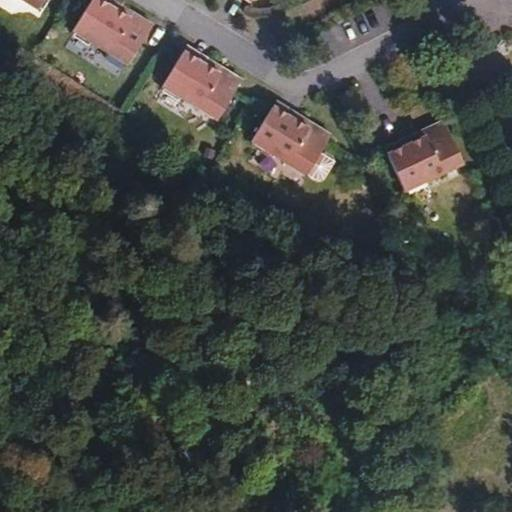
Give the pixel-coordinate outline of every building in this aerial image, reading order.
[(16,0),(39,13),(46,0),(16,0)] [(99,0),(92,0),(91,3),(127,25),(130,19),(99,0)] [(130,19),(127,25),(91,3),(71,35),(125,69),(149,31),(130,19)] [(185,52),(181,59),(217,80),(221,74),(185,52)] [(221,74),(217,80),(181,59),(161,91),(216,125),(240,86),(221,74)] [(277,108),(273,114),(307,135),(311,129),(277,108)] [(331,142),(311,129),(307,135),(273,114),(252,147),(307,181),(307,180),(310,177),(321,159),(331,142)] [(419,135),(423,141),(386,158),(403,194),(462,166),(442,124),(419,135)] [(383,152),(386,158),(423,141),(419,135),(383,152)] [(310,177),(307,180),(321,189),(334,167),(321,159),(310,177)]
